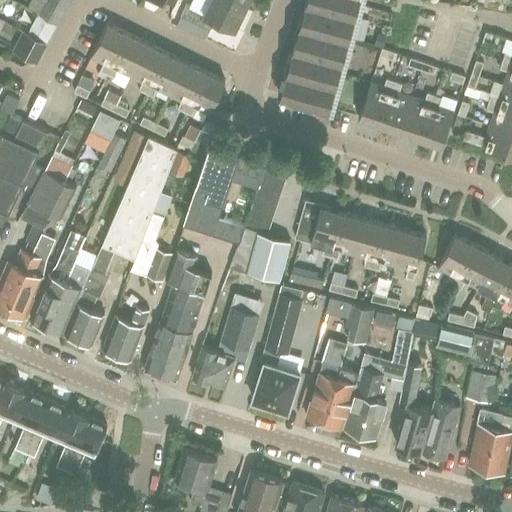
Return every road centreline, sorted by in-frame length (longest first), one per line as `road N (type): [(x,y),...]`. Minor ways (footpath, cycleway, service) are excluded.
road 1 (residential): [(155,405),(511,503)]
road 2 (residential): [(511,198),(258,116),(251,96),(259,74)]
road 3 (residential): [(93,0),(259,74)]
road 4 (residential): [(0,347),(155,405)]
road 5 (residential): [(30,108),(89,0)]
